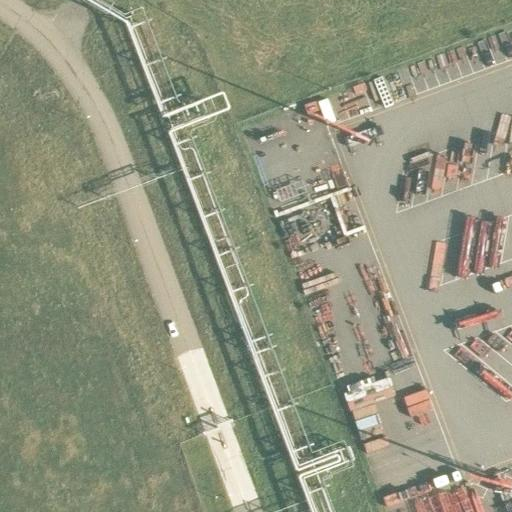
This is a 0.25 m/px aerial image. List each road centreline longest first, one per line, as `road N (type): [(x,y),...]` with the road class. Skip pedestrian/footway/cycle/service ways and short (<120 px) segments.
road 1 (unknown): [(511,86),(353,137),(382,231)]
road 2 (unknown): [(416,323),(453,423),(470,437),(511,432)]
road 3 (unknown): [(382,231),(511,187)]
